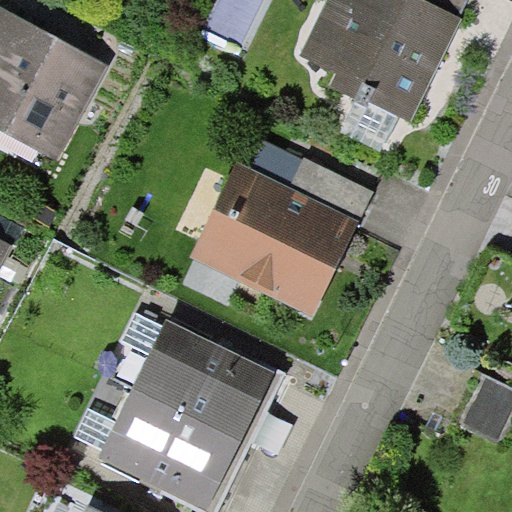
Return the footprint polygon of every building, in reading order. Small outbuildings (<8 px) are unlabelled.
[(465,14),(435,0),(337,0),(332,11),(359,25),(331,81),(411,121),(465,14)] [(61,34),(1,3),(0,5),(0,41),(2,42),(0,46),(0,126),(51,153),(81,96),(90,102),(107,70),(56,43),(61,34)] [(202,255),(319,315),(366,221),(295,184),(250,162),(202,255)] [(102,465),(202,511),(211,511),(277,374),(169,323),(102,465)] [(511,385),(486,373),(462,424),(497,441),(511,408),(511,385)] [(113,511),(95,503),(89,511),(113,511)]
